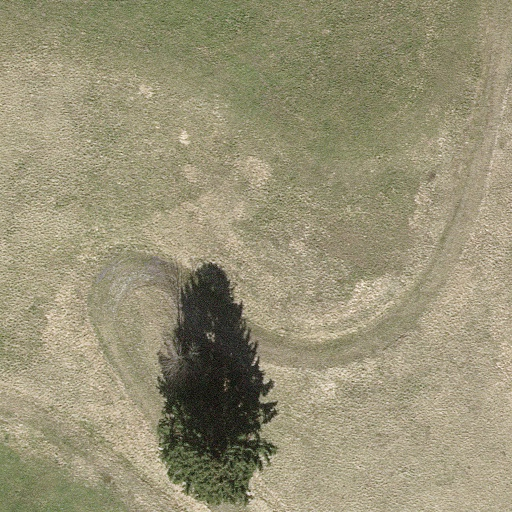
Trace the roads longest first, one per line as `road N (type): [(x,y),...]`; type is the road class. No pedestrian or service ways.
road 1 (track): [(507,0),(490,122),(441,254),(392,315),(340,342),(275,340),(183,274),(132,263),(103,281),(91,314),(229,511)]
road 2 (track): [(175,511),(38,411),(0,399)]
